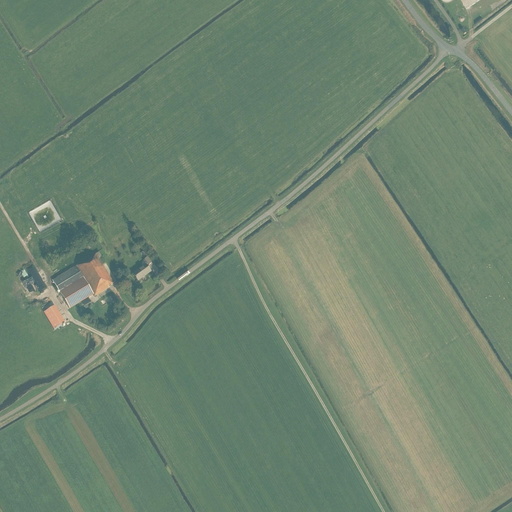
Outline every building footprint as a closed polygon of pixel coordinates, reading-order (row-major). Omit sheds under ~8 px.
[(108,287),(114,283),(102,265),(106,263),(99,252),(52,281),(69,309),(93,294),(94,296),(109,288),(108,287)] [(138,281),(151,272),(146,265),(133,274),(136,278),(136,279),(137,279),(138,281)] [(38,294),(37,287),(25,289),(26,295),(38,294)] [(86,309),(92,305),(88,298),(82,302),(83,305),(81,306),(83,310),(86,309)] [(54,306),(44,313),(55,330),(65,324),(54,306)]
